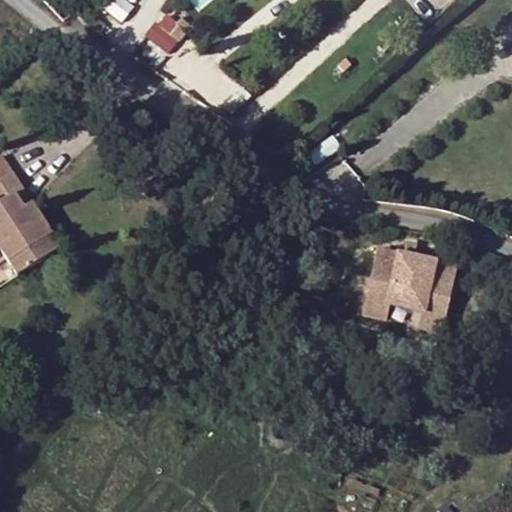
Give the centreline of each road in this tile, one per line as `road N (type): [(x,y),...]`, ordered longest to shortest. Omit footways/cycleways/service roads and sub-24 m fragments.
road 1 (residential): [(26,0),(135,88),(301,194),(511,255)]
road 2 (unknown): [(340,204),(511,56)]
